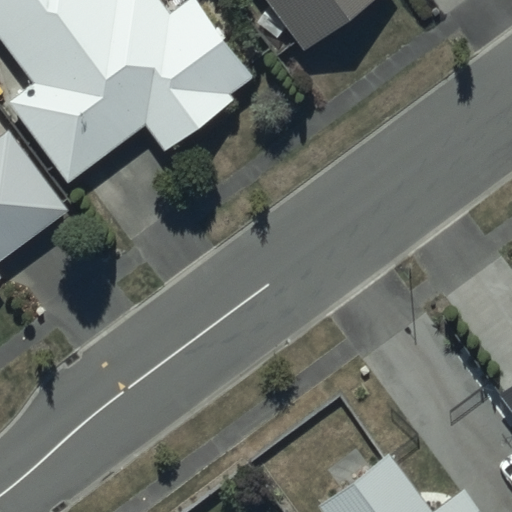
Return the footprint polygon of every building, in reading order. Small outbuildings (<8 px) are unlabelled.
[(0,0),(0,24),(33,70),(9,88),(67,170),(146,113),(162,136),(231,87),(227,82),(254,63),(248,55),(255,49),(219,0),(0,0)] [(277,0),(302,35),(349,0),(277,0)] [(0,247),(69,198),(10,115),(0,122),(0,247)] [(511,365),(497,377),(511,398),(511,365)] [(389,439),(317,491),(332,511),(492,511),(464,471),(430,495),(389,439)]
